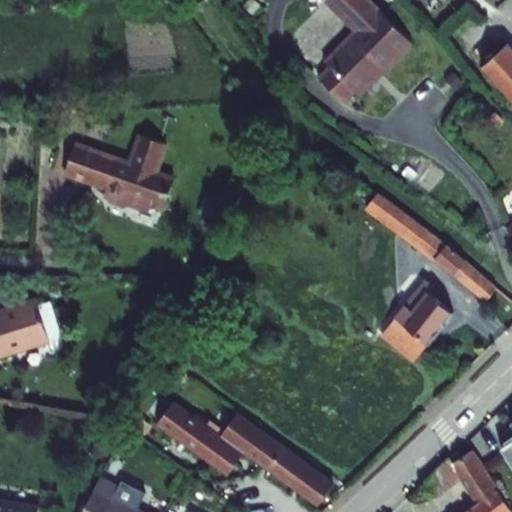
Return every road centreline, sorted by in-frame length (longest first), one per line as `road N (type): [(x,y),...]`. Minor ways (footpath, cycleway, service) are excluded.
road 1 (track): [(209,11),(292,123),(511,282)]
road 2 (tertiary): [(511,365),(356,511)]
